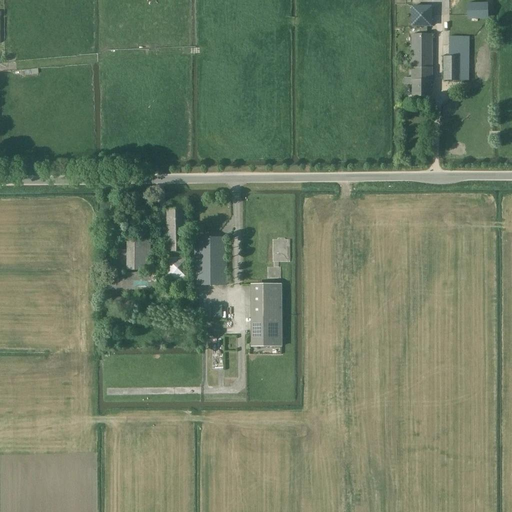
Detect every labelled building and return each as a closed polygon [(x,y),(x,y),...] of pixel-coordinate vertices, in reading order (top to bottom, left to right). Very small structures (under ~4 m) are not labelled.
[(468,19),(488,19),(487,3),(467,3),(468,19)] [(431,27),(432,6),(412,6),(411,26),(431,27)] [(432,64),(432,34),(412,34),(412,64),(432,64)] [(444,80),(460,80),(469,80),(469,37),(449,37),(449,56),(443,56),(444,80)] [(432,64),(412,64),(412,78),(405,78),(405,84),(412,84),(412,97),(431,97),(431,80),(432,80),(432,64)] [(185,230),(195,230),(195,223),(185,223),(185,209),(167,209),(167,252),(186,252),(185,230)] [(195,285),(227,285),(226,238),(195,238),(195,285)] [(150,270),(151,240),(116,240),(116,270),(131,270),(150,270)] [(169,279),(190,278),(189,257),(168,258),(169,279)] [(156,290),(156,273),(111,273),(111,263),(106,263),(106,273),(105,273),(105,289),(156,290)] [(251,284),(251,326),(282,326),(282,284),(251,284)] [(161,303),(191,303),(191,294),(161,294),(161,303)] [(114,311),(139,310),(139,297),(114,297),(114,311)] [(282,347),(282,326),(251,326),(251,347),(282,347)]
